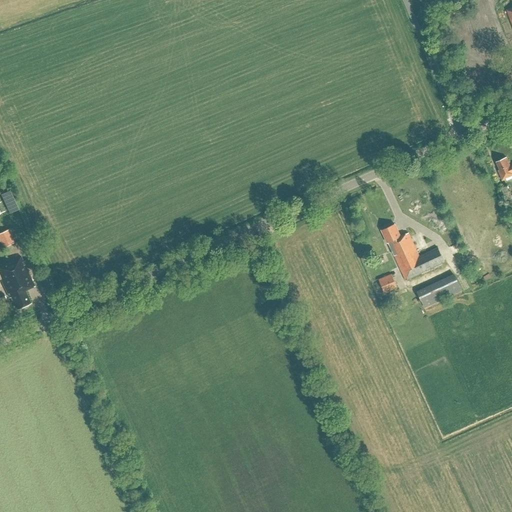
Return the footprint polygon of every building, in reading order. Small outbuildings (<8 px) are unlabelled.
[(511,164),(510,165),(507,157),(496,162),(499,170),(498,170),(502,180),(511,175),(511,164)] [(418,256),(408,233),(400,236),(394,223),(380,230),(387,244),(389,243),(406,281),(445,263),(438,248),(418,256)] [(15,245),(8,230),(0,233),(0,243),(3,250),(15,245)] [(22,262),(20,256),(0,265),(0,278),(9,297),(10,297),(16,309),(30,303),(24,291),(33,286),(24,265),(27,264),(25,260),(22,262)] [(378,279),(384,293),(397,288),(391,274),(378,279)] [(428,291),(434,304),(474,287),(468,274),(428,291)] [(406,292),(395,296),(396,297),(399,305),(399,307),(410,303),(406,292)] [(399,305),(396,297),(382,302),(385,310),(399,305)]
